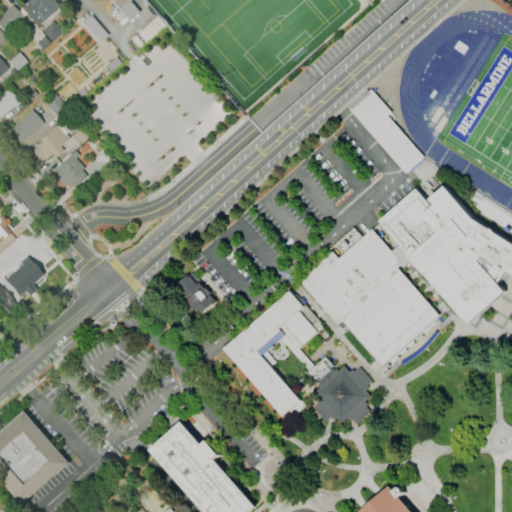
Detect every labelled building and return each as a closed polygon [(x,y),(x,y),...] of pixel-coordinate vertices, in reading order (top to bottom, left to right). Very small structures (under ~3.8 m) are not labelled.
[(49,20),(46,17),(43,20),(25,0),(53,0),(59,6),(56,9),(58,12),(49,20)] [(127,20),(109,0),(129,0),(128,1),(137,12),(127,20)] [(5,34),(0,28),(0,11),(3,8),(5,10),(12,4),(23,17),(22,18),(23,20),(16,26),(15,25),(5,34)] [(51,41),(41,30),(52,20),(61,31),(51,41)] [(16,71),(8,61),(18,52),(26,61),(16,71)] [(0,117),(0,95),(7,89),(19,102),(15,107),(14,105),(0,117)] [(407,173),(354,113),(351,109),(373,90),(393,113),(388,116),(425,158),(407,173)] [(58,119),(44,103),(54,93),(63,103),(67,100),(71,105),(67,108),(68,110),(58,119)] [(20,143),(15,136),(18,133),(12,126),(32,110),(43,123),(20,143)] [(38,161),(32,154),(36,151),(33,147),(40,141),(38,139),(54,125),(56,126),(61,121),(69,130),(65,133),(69,137),(67,139),(59,146),(63,150),(54,158),(51,153),(44,159),(42,158),(38,161)] [(80,144),(72,135),(82,126),(88,132),(87,132),(90,135),(80,144)] [(73,187),(67,182),(64,185),(61,182),(60,183),(54,177),(56,176),(51,171),(70,153),(71,154),(74,150),(78,154),(74,158),(83,167),(81,170),(86,176),(84,177),(86,180),(77,189),(74,186),(73,187)] [(95,173),(89,166),(90,165),(88,163),(93,159),(101,168),(95,173)] [(380,221),(418,188),(430,202),(448,186),(475,219),(511,242),(511,273),(507,270),(500,282),(507,292),(470,323),(412,257),(404,264),(393,251),(397,247),(400,244),(380,221)] [(511,236),(468,209),(475,196),(511,219),(511,236)] [(0,250),(0,215),(7,223),(4,226),(10,232),(3,238),(2,237),(0,238),(0,241),(10,233),(15,237),(0,250)] [(384,366),(342,318),(337,322),(301,281),(334,252),(341,259),(374,230),(393,251),(404,264),(399,268),(441,316),(384,366)] [(18,296),(3,280),(20,264),(19,262),(25,256),(42,275),(31,284),(35,289),(28,296),(24,291),(18,296)] [(202,316),(195,309),(193,311),(184,300),(186,298),(183,294),(184,292),(183,291),(180,287),(181,286),(179,284),(193,273),(206,288),(207,288),(213,293),(212,294),(218,302),(202,316)] [(4,315),(0,310),(0,285),(4,291),(5,291),(13,301),(8,305),(11,309),(4,315)] [(273,367),(306,405),(293,416),(290,412),(284,417),(225,349),(291,291),(295,296),(297,294),(301,299),(303,297),(307,302),(305,304),(322,323),(321,325),(324,328),(319,332),(304,346),(304,345),(286,325),(281,329),(283,331),(259,352),(273,367)] [(304,345),(300,349),(316,367),(311,371),(282,339),(268,352),(278,363),(273,367),(259,352),(283,331),(281,329),(286,325),(304,345)] [(316,367),(327,357),(335,366),(332,368),(335,371),(337,369),(340,372),(345,366),(350,372),(353,370),(355,372),(361,367),(373,382),(368,386),(370,388),(367,391),(372,396),(366,402),(368,405),(366,407),(371,412),(357,424),(352,419),(350,421),(348,418),(342,423),(337,417),(334,420),(332,418),(327,423),(314,408),(319,403),(317,401),(320,399),(315,393),(321,388),(319,385),(321,383),(318,380),(316,382),(309,373),(311,371),(316,367)] [(17,504),(0,484),(0,427),(17,412),(63,463),(17,504)] [(253,511),(206,511),(153,450),(185,422),(204,444),(208,441),(221,455),(217,459),(259,507),(253,511)] [(361,511),(390,487),(394,492),(400,487),(404,492),(399,497),(411,511),(361,511)] [(159,508),(148,495),(155,489),(166,502),(159,508)] [(79,511),(84,508),(80,504),(85,499),(89,503),(92,500),(103,511),(79,511)]
